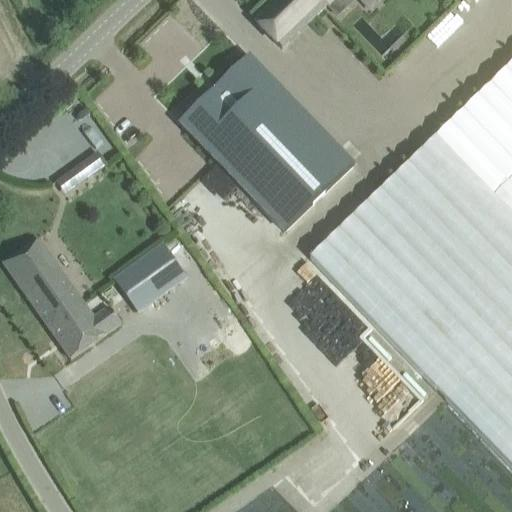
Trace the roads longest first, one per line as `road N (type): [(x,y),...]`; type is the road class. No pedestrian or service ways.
road 1 (unclassified): [(0,130),(135,0)]
road 2 (unclassified): [(62,511),(0,399)]
